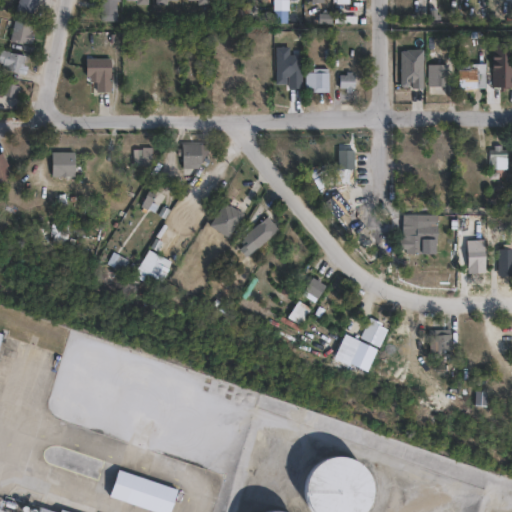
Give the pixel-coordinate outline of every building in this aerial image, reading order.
[(39,0),(34,16),(17,10),(20,0),(39,0)] [(116,0),(116,28),(99,28),(99,0),(116,0)] [(30,26),(26,47),(10,45),(14,23),(30,26)] [(511,44),(492,44),(492,90),(511,90),(511,44)] [(424,49),(425,89),(413,89),(413,84),(402,84),(401,51),(407,51),(407,49),(424,49)] [(0,53),(23,59),(19,78),(0,74),(0,53)] [(111,62),(112,95),(97,95),(97,85),(91,85),(91,79),(87,79),(87,62),(111,62)] [(476,64),(476,68),(487,68),(487,90),(461,90),(460,65),(476,64)] [(443,90),(436,90),(436,65),(448,65),(448,86),(443,86),(443,90)] [(328,72),(328,96),(312,96),(312,92),(305,92),(305,76),(313,76),(313,72),(328,72)] [(141,98),(128,98),(128,76),(141,76),(141,98)] [(354,79),(354,92),(352,92),(352,95),(345,95),(345,91),(339,91),(339,78),(347,78),(347,76),(351,76),(351,78),(354,79)] [(0,84),(18,89),(16,100),(0,96),(0,84)] [(503,146),(503,149),(507,149),(508,168),(491,168),(491,149),(496,149),(496,146),(503,146)] [(199,147),(199,151),(203,151),(203,165),(197,165),(197,171),(186,172),(184,148),(199,147)] [(355,177),(341,178),(339,151),(353,149),(355,177)] [(155,170),(136,170),(136,153),(144,153),(144,151),(155,151),(155,170)] [(0,153),(0,180),(12,174),(1,152),(0,153)] [(77,156),(77,181),(55,180),(55,155),(77,156)] [(154,214),(164,197),(150,188),(140,205),(154,214)] [(246,219),(230,242),(209,230),(225,207),(246,219)] [(424,227),(424,236),(436,236),(436,249),(424,249),(424,253),(407,253),(407,248),(403,248),(403,239),(407,239),(407,235),(418,235),(418,215),(438,215),(438,227),(424,227)] [(258,247),(278,228),(267,216),(246,234),(258,247)] [(67,234),(63,246),(40,238),(44,226),(67,234)] [(480,246),(481,249),(485,249),(487,266),(480,266),(480,263),(475,264),(475,266),(469,267),(468,247),(480,246)] [(511,249),(511,270),(509,270),(509,274),(504,274),(504,270),(500,270),(500,249),(511,249)] [(112,254),(132,265),(137,256),(145,260),(140,269),(134,267),(133,269),(137,271),(134,277),(114,267),(112,271),(105,267),(112,254)] [(170,262),(163,275),(150,268),(158,255),(170,262)] [(327,285),(315,301),(304,293),(316,277),(327,285)] [(313,308),(302,325),(289,317),(300,300),(313,308)] [(372,317),(382,323),(381,326),(388,330),(379,347),(362,337),(361,339),(354,335),(363,318),(370,322),(372,317)] [(450,331),(451,334),(453,334),(453,350),(432,351),(431,334),(439,334),(439,331),(450,331)] [(484,405),(486,392),(475,391),(474,404),(484,405)] [(312,511),(310,510),(304,493),(306,475),(318,461),(335,454),(352,457),(366,469),(373,485),(370,503),(362,511),(312,511)] [(179,490),(171,511),(158,511),(112,496),(121,470),(179,490)]
